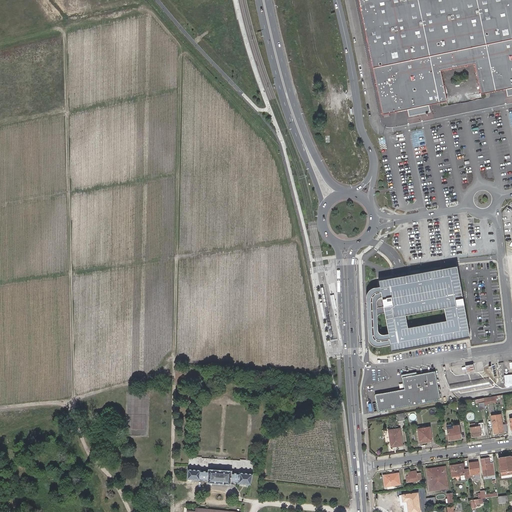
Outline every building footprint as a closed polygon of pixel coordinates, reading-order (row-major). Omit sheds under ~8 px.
[(511,0),(360,0),(372,58),(384,116),(413,110),(414,114),(414,116),(420,115),(427,113),(426,111),(426,108),(448,103),(447,102),(441,72),(476,65),(479,79),(454,85),(457,98),(481,93),(482,96),(511,90),(511,93),(511,94),(511,0)] [(388,279),(380,281),(392,351),(468,338),(460,294),(455,267),(452,268),(406,276),(400,277),(395,278),(388,279)] [(385,332),(371,334),(372,345),(386,343),(385,332)] [(472,364),(465,366),(466,374),(474,373),(472,364)] [(435,371),(416,375),(401,377),(404,389),(374,395),(377,411),(440,400),(435,371)] [(488,379),(449,386),(450,392),(489,385),(488,379)] [(497,431),(497,433),(503,432),(503,431),(505,430),(504,427),(503,427),(501,415),(491,416),(493,432),(497,431)] [(471,437),(485,435),(483,423),(479,424),(479,427),(475,427),(474,424),(469,425),(471,437)] [(454,428),(447,429),(449,440),(461,438),(459,425),(453,426),(454,428)] [(417,429),(419,443),(420,442),(420,446),(427,445),(426,441),(431,440),(429,427),(417,429)] [(388,431),(391,447),(402,445),(400,429),(388,431)] [(502,474),(511,472),(511,455),(499,457),(500,467),(496,467),(498,477),(502,476),(502,474)] [(489,463),(488,457),(481,459),(483,476),(494,474),(493,462),(489,463)] [(478,461),(468,462),(469,474),(474,473),(478,473),(479,473),(478,461)] [(452,475),(464,473),(464,476),(469,476),(468,468),(463,469),(463,463),(450,464),(452,475)] [(437,472),(427,473),(429,489),(447,487),(444,466),(436,467),(437,472)] [(232,470),(209,468),(208,469),(201,470),(201,468),(188,468),(187,478),(199,479),(200,478),(208,479),(208,482),(231,484),(231,481),(238,482),(250,483),(253,472),(241,471),(240,472),(232,471),(232,470)] [(416,470),(405,472),(407,481),(421,479),(420,472),(416,473),(416,470)] [(383,487),(398,484),(397,475),(382,477),(383,487)] [(407,501),(408,511),(420,511),(418,493),(402,495),(403,501),(407,501)] [(498,504),(508,502),(506,494),(500,495),(497,496),(498,504)]
